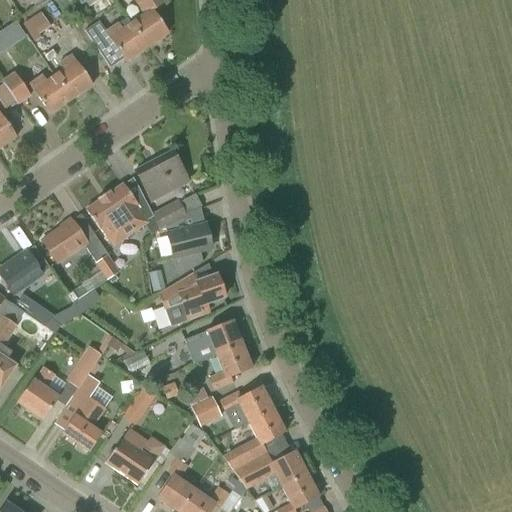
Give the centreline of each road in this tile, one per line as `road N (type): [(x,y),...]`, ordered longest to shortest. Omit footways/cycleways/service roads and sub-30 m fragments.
road 1 (residential): [(364,511),(264,316),(215,63)]
road 2 (residential): [(0,211),(215,63)]
